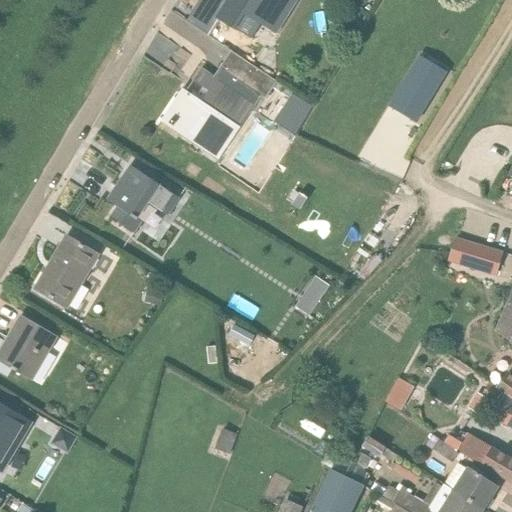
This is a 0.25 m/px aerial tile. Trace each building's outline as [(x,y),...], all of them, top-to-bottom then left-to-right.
[(229,0),(217,19),(236,30),(244,15),(276,35),(297,0),(229,0)] [(370,0),(352,0),(358,8),(370,0)] [(359,29),(355,12),(341,15),(344,32),(359,29)] [(165,124),(219,159),(254,107),(236,94),(242,84),(264,99),(275,83),(234,55),(222,72),(227,76),(222,84),(204,72),(196,85),(211,94),(205,105),(186,93),(165,124)] [(389,106),(416,123),(447,72),(420,55),(389,106)] [(282,111),(302,123),(312,107),(291,94),(282,111)] [(107,201),(116,207),(110,217),(135,233),(142,222),(138,219),(148,204),(167,217),(179,199),(143,175),(137,184),(124,175),(107,201)] [(511,178),(505,176),(503,175),(497,191),(511,197),(511,198),(511,178)] [(99,256),(66,237),(36,290),(68,308),(99,256)] [(496,277),(504,252),(456,238),(449,262),(496,277)] [(316,277),(306,292),(319,301),(329,286),(316,277)] [(495,332),(511,342),(511,286),(507,303),(495,332)] [(160,307),(163,291),(147,288),(144,304),(160,307)] [(19,319),(9,338),(8,340),(16,344),(4,367),(31,383),(56,341),(19,319)] [(254,336),(234,325),(228,336),(249,347),(254,336)] [(511,398),(511,375),(510,374),(497,388),(489,383),(497,389),(504,393),(511,398)] [(414,388),(399,380),(386,403),(401,411),(414,388)] [(511,398),(504,393),(497,389),(489,383),(472,410),(490,420),(492,417),(511,428),(511,398)] [(18,416),(0,405),(0,470),(4,473),(34,424),(18,416)] [(67,455),(77,438),(60,427),(50,444),(67,455)] [(230,454),(237,434),(222,429),(214,449),(230,454)] [(481,467),(511,484),(511,458),(494,448),(493,449),(467,433),(456,452),(481,467)] [(362,446),(363,446),(355,459),(366,466),(374,454),(379,457),(385,448),(368,437),(362,446)] [(450,461),(456,452),(440,440),(434,450),(450,461)] [(397,456),(385,448),(380,457),(388,462),(385,466),(391,470),(394,464),(392,463),(397,456)] [(344,476),(357,483),(363,471),(350,465),(344,476)] [(484,509),(498,487),(466,467),(452,489),(484,509)] [(350,511),(363,486),(357,483),(344,476),(330,469),(309,511),(350,511)] [(381,496),(395,505),(402,507),(409,511),(428,511),(430,509),(435,511),(438,511),(482,511),(484,509),(452,489),(451,492),(435,483),(423,502),(406,492),(407,490),(402,486),(398,492),(388,485),(386,488),(375,482),(370,490),(381,496)] [(378,501),(392,509),(395,505),(381,496),(378,501)] [(300,511),(303,508),(285,499),(278,511),(300,511)]
